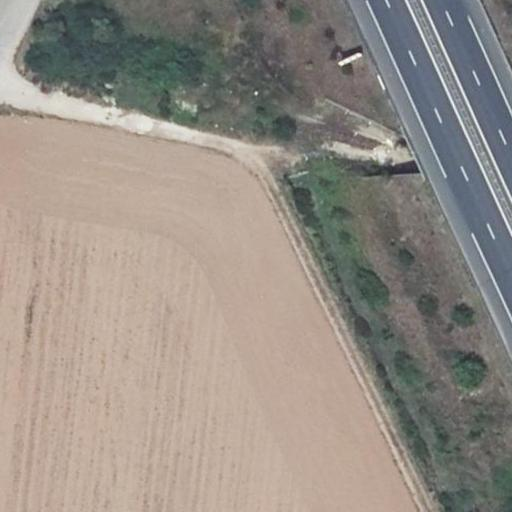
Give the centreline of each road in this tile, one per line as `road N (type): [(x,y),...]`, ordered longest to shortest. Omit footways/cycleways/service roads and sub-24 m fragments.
road 1 (track): [(313,156),(254,152),(0,85)]
road 2 (motorway): [(386,0),(511,276)]
road 3 (motorway): [(511,153),(442,0)]
